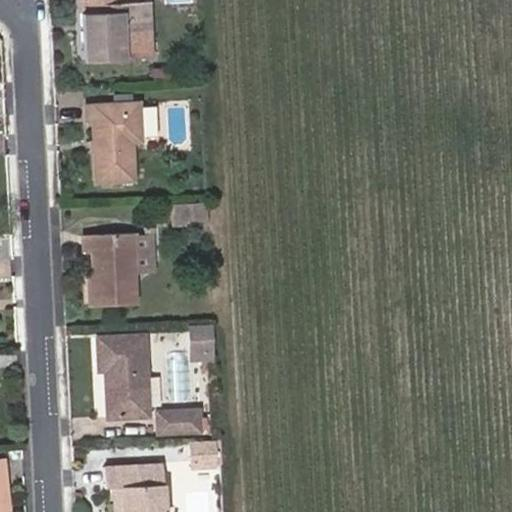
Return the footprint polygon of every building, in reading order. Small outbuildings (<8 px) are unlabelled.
[(89,31),(84,31),(85,61),(151,57),(151,36),(149,1),(122,3),(122,0),(81,0),(83,25),(89,25),(89,31)] [(95,121),(96,141),(97,151),(98,181),(136,179),(135,141),(144,140),(142,103),(88,105),(89,121),(95,121)] [(206,200),(183,201),(184,221),(207,220),(206,200)] [(98,277),(92,278),(93,305),(139,302),(138,271),(140,272),(139,231),(91,234),(91,250),(96,250),(97,266),(98,277)] [(207,326),(194,326),(194,347),(208,347),(207,326)] [(107,367),(109,415),(150,413),(147,334),(100,336),(101,368),(107,367)] [(161,429),(201,427),(201,408),(161,409),(161,429)] [(220,438),(191,439),(192,466),(222,464),(220,438)] [(114,485),(115,509),(123,509),(123,511),(165,511),(163,463),(106,465),(107,486),(114,485)]
